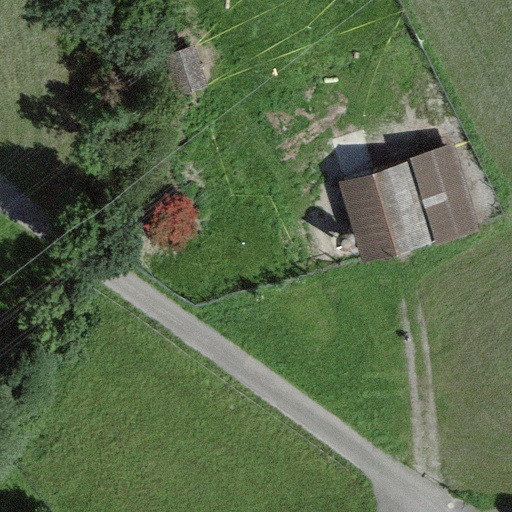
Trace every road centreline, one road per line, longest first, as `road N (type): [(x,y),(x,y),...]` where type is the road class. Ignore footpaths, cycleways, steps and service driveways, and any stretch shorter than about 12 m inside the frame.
road 1 (unclassified): [(430,511),(0,189)]
road 2 (track): [(416,278),(446,511)]
